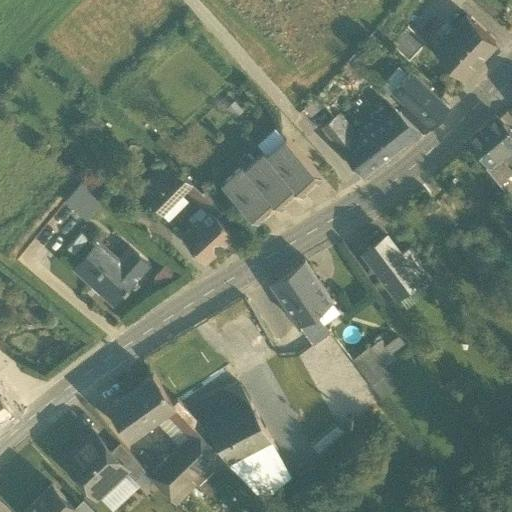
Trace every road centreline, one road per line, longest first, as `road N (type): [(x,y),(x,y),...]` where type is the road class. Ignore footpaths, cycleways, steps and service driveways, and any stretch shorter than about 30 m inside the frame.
road 1 (secondary): [(0,442),(121,348),(368,199),(511,72)]
road 2 (track): [(189,0),(368,199)]
